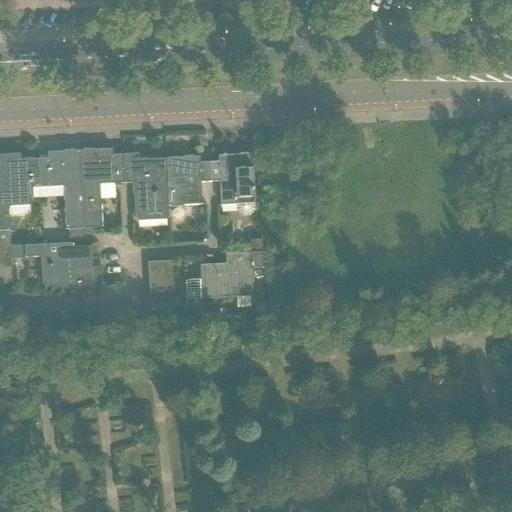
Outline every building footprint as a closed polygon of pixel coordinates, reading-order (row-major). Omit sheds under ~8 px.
[(112,150),(79,152),(83,229),(94,229),(102,229),(100,186),(125,184),(124,174),(125,174),(124,156),(112,156),(112,150)] [(47,160),(38,160),(39,178),(32,179),(32,189),(63,188),(65,230),(68,230),(82,230),(83,229),(79,152),(46,153),(47,160)] [(38,160),(21,161),(21,155),(0,155),(0,230),(9,230),(9,218),(30,216),(29,202),(33,202),(32,189),(32,179),(39,178),(38,160)] [(134,155),(124,156),(125,174),(124,174),(125,184),(133,184),(135,220),(169,218),(168,207),(169,207),(167,159),(134,161),(134,155)] [(218,163),(209,163),(210,183),(219,183),(220,207),(254,205),(252,155),(218,157),(218,163)] [(199,157),(167,159),(169,207),(202,205),(200,184),(210,183),(209,163),(200,164),(199,157)] [(0,243),(10,243),(9,230),(0,230),(0,243)] [(82,230),(68,230),(69,240),(83,239),(82,230)] [(262,241),(249,241),(249,254),(251,254),(262,253),(262,241)] [(0,256),(11,256),(10,247),(10,243),(0,243),(0,256)] [(23,247),(24,258),(42,257),(44,289),(55,288),(55,290),(96,288),(95,268),(92,268),(91,247),(72,248),(71,243),(23,247)] [(262,253),(251,254),(249,254),(225,255),(225,265),(199,266),(201,302),(253,299),(251,267),(263,267),(262,253)] [(0,256),(0,269),(11,269),(11,256),(0,256)] [(147,263),(148,275),(172,274),(171,262),(147,263)] [(11,269),(0,269),(0,282),(12,282),(11,269)] [(148,275),(148,288),(172,287),(172,274),(148,275)] [(148,288),(149,300),(173,299),(172,287),(148,288)] [(173,299),(149,300),(150,313),(174,311),(173,299)] [(266,304),(254,304),(255,317),(267,316),(266,304)]
